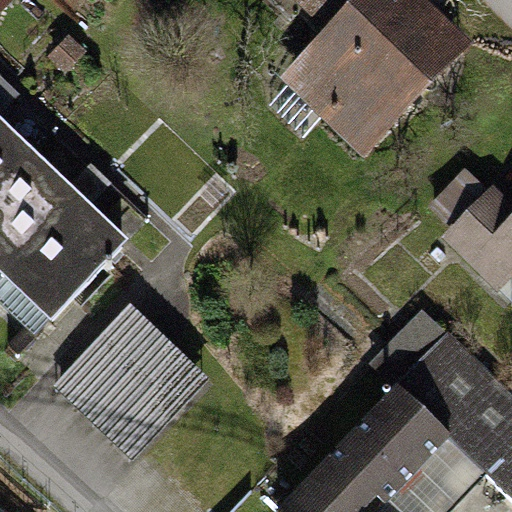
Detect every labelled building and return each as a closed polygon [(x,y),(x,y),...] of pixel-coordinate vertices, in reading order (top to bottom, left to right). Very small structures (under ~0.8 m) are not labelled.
[(477,53),(420,0),(291,0),(331,37),(284,87),(369,167),(477,53)] [(128,254),(0,134),(0,288),(51,336),(128,254)] [(511,204),(494,187),(440,242),(502,302),(511,291),(511,204)] [(214,392),(131,316),(59,395),(141,470),(214,392)] [(511,494),(511,395),(426,317),(376,371),(511,494)] [(383,511),(449,449),(396,395),(276,511),(383,511)]
